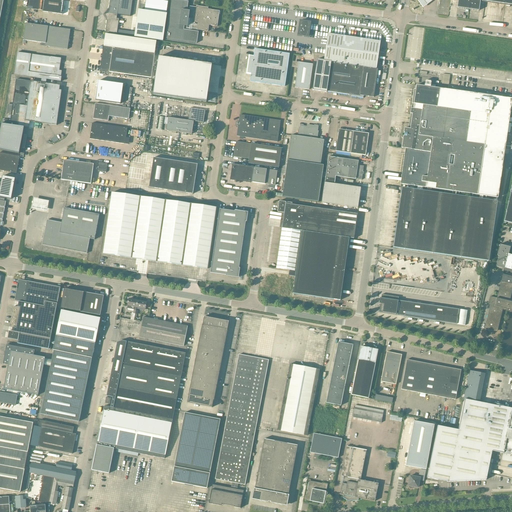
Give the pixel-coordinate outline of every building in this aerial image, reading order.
[(29,0),(28,8),(38,10),(39,0),(29,0)] [(64,1),(64,0),(43,0),(42,12),(62,15),(68,15),(70,2),(64,1)] [(109,0),(108,13),(105,34),(117,35),(119,19),(116,19),(117,15),(130,17),(132,0),(109,0)] [(154,0),(145,0),(144,11),(138,10),(134,37),(162,41),(166,14),(168,2),(154,0)] [(511,0),(458,0),(457,8),(479,11),(480,1),(511,5),(511,0)] [(217,27),(219,11),(207,10),(208,8),(196,6),(195,10),(193,10),(191,9),(190,9),(188,8),(187,7),(185,7),(184,6),(182,5),(181,4),(179,4),(178,3),(176,3),(175,3),(173,3),(172,2),(171,2),(166,39),(195,43),(197,30),(208,32),(208,26),(217,27)] [(298,35),(308,37),(310,23),(300,21),(298,35)] [(67,50),(70,30),(25,23),(23,40),(45,43),(45,44),(47,47),(67,50)] [(103,46),(99,71),(151,78),(156,42),(105,34),(103,46)] [(324,60),(331,62),(376,69),(380,42),(328,34),(324,60)] [(284,86),(289,54),(254,49),(253,56),(249,55),(246,74),(251,75),(250,81),(284,86)] [(62,71),(59,71),(61,59),(17,53),(14,75),(41,79),(46,80),(61,82),(61,77),(62,71)] [(158,57),(153,95),(206,103),(211,65),(158,57)] [(326,92),(326,91),(331,62),(324,60),(317,59),(312,90),(326,92)] [(309,90),(313,64),(298,62),(295,88),(309,90)] [(331,62),(326,91),(351,95),(351,96),(363,98),(363,96),(374,97),(378,69),(376,69),(331,62)] [(0,124),(0,150),(19,154),(24,127),(25,121),(30,122),(56,126),(61,91),(59,91),(60,86),(46,84),(46,80),(41,79),(41,83),(31,82),(16,79),(9,125),(5,124),(3,124),(0,124)] [(98,81),(96,100),(120,104),(123,84),(98,81)] [(404,128),(401,148),(407,149),(406,156),(402,184),(417,187),(423,187),(427,188),(431,188),(453,192),(459,193),(469,194),(473,194),(477,195),(480,196),(483,196),(498,198),(509,119),(511,118),(511,106),(511,107),(511,99),(440,89),(430,87),(431,82),(430,81),(426,81),(425,81),(424,87),(416,85),(413,104),(413,109),(411,109),(410,114),(412,114),(410,129),(404,128)] [(130,109),(110,106),(95,104),(92,119),(108,121),(108,116),(128,119),(130,109)] [(188,121),(168,118),(167,125),(166,131),(191,134),(193,121),(203,123),(205,110),(190,108),(188,121)] [(277,142),(280,121),(240,115),(236,136),(277,142)] [(129,139),(126,138),(127,128),(92,123),(90,139),(128,145),(129,139)] [(291,135),(288,156),(282,197),(318,202),(323,166),(320,165),(324,140),(316,139),(316,136),(317,137),(318,126),(311,125),(310,127),(300,125),(299,133),(299,136),(291,135)] [(338,129),(338,130),(336,148),(335,151),(350,153),(365,155),(368,134),(353,132),(338,129)] [(281,148),(236,142),(233,157),(249,159),(248,164),(278,168),(281,148)] [(0,153),(0,170),(16,173),(19,157),(0,153)] [(325,178),(335,179),(335,176),(361,180),(363,166),(358,165),(358,161),(328,156),(325,178)] [(193,194),(197,164),(153,158),(149,187),(193,194)] [(91,184),(94,164),(64,160),(61,180),(91,184)] [(98,171),(106,172),(107,164),(99,162),(98,171)] [(275,186),(277,171),(232,164),(230,179),(269,185),(275,186)] [(0,182),(0,197),(11,199),(15,179),(2,176),(1,183),(0,182)] [(35,183),(40,183),(39,188),(51,191),(54,179),(36,176),(35,183)] [(334,184),(335,179),(325,178),(324,183),(321,202),(323,203),(338,205),(357,208),(360,188),(334,184)] [(402,188),(393,248),(488,261),(497,201),(482,199),(483,196),(480,196),(479,199),(472,198),(472,196),(473,194),(469,194),(469,197),(458,196),(459,193),(453,192),(452,195),(430,192),(431,188),(427,188),(427,191),(422,191),(423,187),(417,187),(417,188),(417,190),(402,188)] [(216,208),(140,197),(112,193),(103,254),(208,269),(216,208)] [(34,197),(32,207),(47,210),(49,200),(34,197)] [(282,228),(276,268),(289,270),(289,276),(295,277),(293,294),(324,298),(332,299),(340,301),(344,273),(344,272),(345,267),(346,267),(346,266),(345,266),(349,238),(354,239),(357,214),(337,211),(338,205),(323,203),(322,209),(315,208),(291,205),(292,203),(279,201),(279,202),(277,212),(284,213),(284,214),(282,228)] [(94,240),(99,215),(64,208),(61,223),(47,220),(42,245),(87,253),(89,239),(94,240)] [(247,213),(219,209),(210,273),(238,277),(247,213)] [(499,256),(496,267),(511,270),(511,254),(509,254),(510,247),(500,245),(497,256),(499,256)] [(498,298),(509,301),(511,290),(511,276),(502,274),(501,281),(502,282),(498,298)] [(51,335),(60,288),(27,281),(19,280),(18,284),(17,284),(16,289),(17,289),(14,301),(18,301),(17,307),(20,308),(16,328),(13,327),(12,332),(50,339),(51,335)] [(104,296),(84,293),(64,289),(61,309),(100,316),(104,296)] [(444,307),(411,303),(399,301),(398,301),(399,297),(381,295),(381,298),(380,298),(379,304),(380,304),(379,312),(396,315),(396,314),(397,314),(397,316),(442,322),(444,307)] [(511,301),(509,301),(498,298),(490,296),(488,305),(490,305),(484,329),(495,332),(501,308),(511,310),(511,301)] [(137,308),(138,301),(129,299),(128,306),(127,306),(127,308),(134,310),(136,310),(137,308)] [(147,303),(138,301),(137,308),(145,309),(147,303)] [(16,328),(20,308),(13,306),(10,327),(16,328)] [(61,311),(56,335),(54,350),(41,414),(79,422),(92,358),(95,344),(100,318),(61,311)] [(184,346),(188,327),(143,317),(139,338),(144,339),(144,338),(184,346)] [(228,322),(204,317),(187,403),(188,403),(211,408),(212,408),(228,322)] [(17,343),(26,345),(48,349),(49,346),(50,339),(9,331),(7,339),(18,340),(17,343)] [(114,363),(181,376),(185,353),(122,341),(118,343),(114,363)] [(338,342),(337,350),(344,351),(345,344),(338,342)] [(353,345),(345,344),(344,351),(351,353),(353,345)] [(38,395),(45,358),(34,356),(35,350),(7,345),(3,364),(8,365),(4,389),(38,395)] [(368,398),(375,364),(378,350),(361,347),(358,361),(351,395),(368,398)] [(337,350),(335,356),(342,358),(344,351),(337,350)] [(351,353),(344,351),(342,358),(350,359),(351,353)] [(396,385),(402,355),(387,352),(381,382),(396,385)] [(239,355),(215,479),(232,482),(238,483),(245,485),(260,406),(268,361),(240,355),(239,355)] [(341,365),(342,358),(335,356),(334,363),(341,365)] [(350,359),(342,358),(341,365),(348,366),(350,359)] [(409,391),(415,361),(407,360),(401,390),(409,391)] [(461,370),(415,361),(409,391),(455,400),(461,370)] [(109,386),(176,400),(181,376),(114,363),(109,386)] [(339,374),(341,365),(334,363),(332,373),(339,374)] [(319,370),(290,365),(277,431),(307,436),(319,370)] [(348,366),(341,365),(339,374),(347,376),(348,366)] [(463,399),(464,399),(479,402),(485,374),(469,371),(463,399)] [(337,384),(339,374),(332,373),(330,382),(337,384)] [(339,374),(337,384),(345,385),(347,376),(339,374)] [(336,390),(337,384),(330,382),(329,389),(336,390)] [(345,385),(337,384),(336,390),(343,392),(345,385)] [(113,398),(111,407),(172,420),(176,400),(109,386),(107,397),(113,398)] [(334,397),(336,390),(329,389),(327,396),(334,397)] [(342,399),(343,392),(336,390),(334,397),(342,399)] [(0,402),(16,406),(18,396),(0,392),(0,402)] [(391,404),(392,398),(373,394),(372,400),(391,404)] [(334,397),(327,396),(326,403),(333,405),(334,397)] [(340,406),(342,399),(334,397),(333,405),(340,406)] [(438,424),(427,478),(448,482),(486,480),(487,473),(490,474),(492,464),(489,464),(491,451),(504,454),(503,459),(511,460),(511,408),(479,402),(464,399),(458,428),(438,424)] [(172,420),(111,407),(105,406),(97,446),(114,449),(164,459),(172,420)] [(354,409),(353,417),(381,423),(383,415),(354,409)] [(221,420),(184,413),(171,481),(207,489),(221,420)] [(0,445),(28,451),(33,423),(0,416),(0,445)] [(72,454),(76,435),(73,434),(74,428),(40,421),(38,427),(41,428),(37,447),(72,454)] [(413,421),(407,456),(408,457),(407,465),(415,467),(415,468),(426,470),(434,425),(413,421)] [(342,439),(314,434),(310,453),(338,458),(342,439)] [(264,439),(253,499),(286,505),(297,445),(264,439)] [(0,488),(20,492),(28,451),(0,445),(0,488)] [(109,474),(114,449),(97,446),(92,470),(109,474)] [(343,498),(347,501),(347,502),(348,503),(349,503),(350,503),(350,502),(351,502),(351,501),(358,501),(358,499),(375,502),(378,484),(361,480),(366,450),(347,447),(341,476),(343,477),(340,495),(343,496),(343,498)] [(56,468),(71,471),(72,465),(57,462),(56,468)] [(32,463),(30,473),(44,476),(54,478),(48,504),(54,505),(58,486),(66,487),(62,509),(63,509),(68,510),(73,488),(76,474),(76,472),(71,471),(56,468),(32,463)] [(410,476),(408,486),(409,486),(409,487),(409,488),(410,488),(411,488),(412,488),(413,487),(418,488),(419,480),(423,481),(425,471),(420,470),(418,478),(410,476)] [(38,502),(48,504),(54,478),(44,476),(38,502)] [(327,494),(327,493),(327,492),(326,492),(328,485),(309,481),(306,495),(305,495),(305,496),(304,497),(304,499),(304,500),(305,500),(305,501),(323,504),(324,504),(325,504),(326,503),(327,494)] [(244,491),(212,485),(209,502),(212,502),(212,504),(218,505),(219,504),(234,507),(240,508),(244,491)] [(15,496),(16,509),(26,508),(26,500),(23,500),(23,496),(15,496)] [(0,505),(10,505),(9,497),(0,497),(0,505)]
